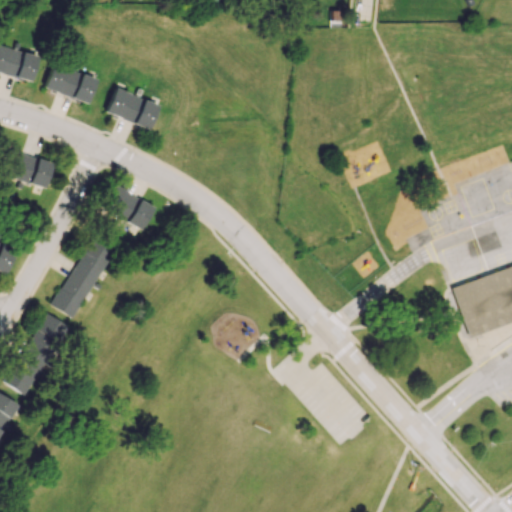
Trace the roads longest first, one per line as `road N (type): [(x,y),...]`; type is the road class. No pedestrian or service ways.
road 1 (residential): [(0,111),(155,173),(231,227),(325,332)]
road 2 (residential): [(325,332),(486,511)]
road 3 (residential): [(0,328),(105,150)]
